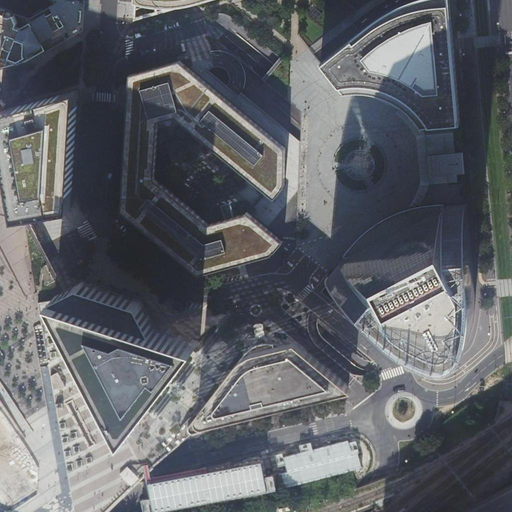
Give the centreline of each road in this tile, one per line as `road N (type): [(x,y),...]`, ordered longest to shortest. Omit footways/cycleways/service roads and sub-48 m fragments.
road 1 (residential): [(293,284),(192,294),(106,224),(99,201),(110,0)]
road 2 (residential): [(377,413),(127,474),(0,463)]
road 3 (residential): [(397,384),(383,359),(293,284)]
road 4 (residential): [(335,139),(362,130),(391,152),(386,184),(353,198)]
